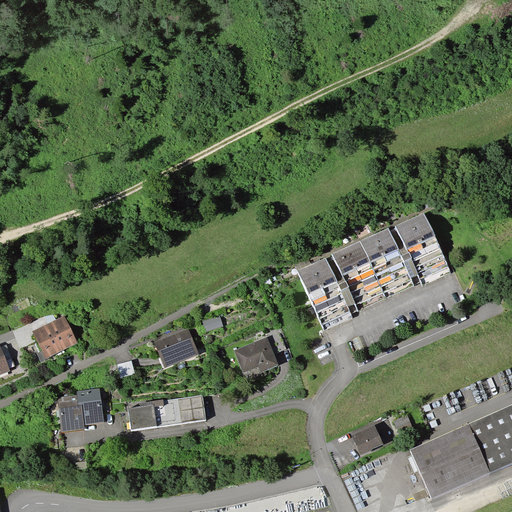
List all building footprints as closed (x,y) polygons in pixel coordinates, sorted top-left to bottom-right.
[(451,273),(423,214),(396,227),(423,286),(451,273)] [(388,229),(332,255),(359,312),(414,286),(388,229)] [(352,318),(325,260),(298,272),(325,330),(352,318)] [(219,317),(202,322),(205,333),(222,328),(219,317)] [(74,343),(62,318),(33,333),(45,357),(74,343)] [(196,355),(187,331),(155,343),(165,367),(196,355)] [(266,339),(236,351),(244,371),(259,365),(261,371),(277,365),(266,339)] [(131,362),(116,366),(119,380),(134,376),(131,362)] [(79,397),(59,399),(62,431),(82,429),(81,424),(101,422),(98,390),(78,392),(79,397)] [(140,409),(128,410),(131,429),(205,420),(202,397),(140,404),(140,409)] [(511,410),(412,453),(432,498),(511,463),(511,410)] [(407,416),(393,422),(399,435),(413,430),(407,416)] [(382,445),(373,427),(353,437),(361,455),(382,445)]
